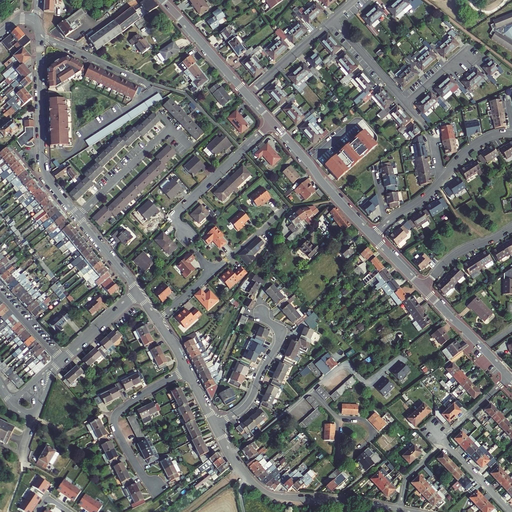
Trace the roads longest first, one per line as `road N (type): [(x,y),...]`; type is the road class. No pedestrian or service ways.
road 1 (residential): [(77,216),(43,168),(38,35)]
road 2 (residential): [(186,370),(114,415),(155,494)]
road 3 (residential): [(400,509),(277,497),(240,471)]
road 4 (residential): [(190,237),(178,211),(271,122)]
road 5 (tertiary): [(373,236),(271,122)]
road 6 (residential): [(213,424),(246,404),(276,346),(279,330),(259,311)]
road 7 (residential): [(231,457),(311,391),(337,417)]
road 8 (residential): [(77,216),(171,126)]
road 9 (tertiary): [(247,95),(162,0)]
